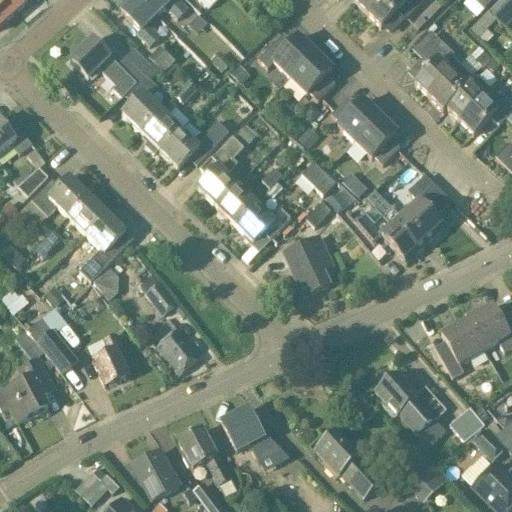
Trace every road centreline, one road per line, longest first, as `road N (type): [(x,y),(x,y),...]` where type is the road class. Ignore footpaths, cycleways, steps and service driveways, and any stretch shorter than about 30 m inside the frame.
road 1 (residential): [(291,354),(3,67)]
road 2 (residential): [(0,496),(71,452),(291,354)]
road 3 (residential): [(511,210),(300,0)]
road 4 (residential): [(291,354),(511,252)]
